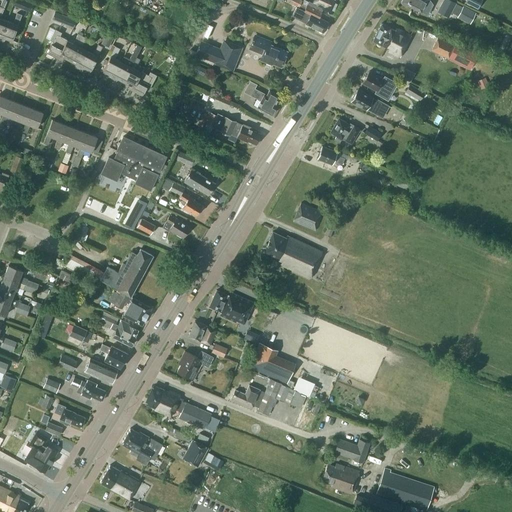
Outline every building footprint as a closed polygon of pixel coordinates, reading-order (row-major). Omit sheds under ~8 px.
[(15,0),(14,5),(23,9),(26,1),(24,0),(15,0)] [(318,19),(319,17),(323,9),(332,13),(338,0),(314,0),(312,4),(304,0),(303,0),(300,8),(305,10),(304,12),(318,19)] [(401,0),(401,2),(412,7),(421,12),(426,0),(401,0)] [(461,19),(463,15),(467,8),(456,2),(451,0),(442,0),(437,11),(448,17),(450,13),(461,19)] [(482,0),(465,0),(465,2),(478,9),(482,0)] [(293,13),(307,21),(306,23),(323,31),(328,22),(319,17),(318,19),(304,12),(305,10),(300,8),(297,6),(293,13)] [(13,23),(7,20),(0,37),(0,39),(4,41),(5,37),(12,40),(17,25),(22,14),(17,12),(13,23)] [(54,12),(52,19),(66,25),(68,17),(54,12)] [(411,35),(397,27),(395,29),(381,23),(372,40),(389,48),(388,50),(400,56),(411,35)] [(47,52),(57,58),(67,39),(60,35),(62,32),(55,29),(50,39),(53,41),(47,52)] [(114,36),(106,32),(101,43),(109,47),(114,36)] [(63,57),(69,60),(82,35),(78,33),(73,43),(67,40),(67,39),(57,58),(62,60),(63,57)] [(69,60),(75,63),(73,66),(77,68),(87,50),(81,47),(86,38),(82,35),(69,60)] [(250,49),(262,54),(260,60),(267,63),(268,61),(280,66),(286,51),(269,44),(270,41),(255,35),(250,49)] [(452,50),(455,45),(438,37),(431,50),(448,58),(452,50)] [(202,44),(199,52),(197,55),(217,63),(216,64),(230,69),(240,46),(226,40),(221,52),(202,44)] [(452,50),(448,58),(470,69),(478,53),(456,43),(455,45),(452,50)] [(93,54),(87,50),(77,68),(82,71),(84,67),(90,70),(97,56),(103,46),(98,44),(93,54)] [(120,48),(115,46),(112,44),(109,50),(112,51),(110,56),(103,70),(109,73),(107,77),(111,79),(121,61),(115,58),(120,48)] [(139,49),(133,46),(131,52),(136,55),(139,49)] [(127,64),(121,61),(111,79),(116,81),(117,78),(123,81),(136,56),(132,54),(127,64)] [(140,59),(136,56),(123,81),(129,84),(127,87),(132,90),(141,71),(135,68),(140,59)] [(195,64),(192,70),(200,74),(203,68),(195,64)] [(148,75),(141,71),(132,90),(142,95),(148,84),(151,85),(157,75),(150,71),(148,75)] [(377,90),(379,85),(388,90),(393,81),(384,76),(383,78),(378,76),(368,71),(362,82),(377,90)] [(477,81),(480,89),(488,85),(485,78),(477,81)] [(176,110),(186,86),(175,81),(165,105),(176,110)] [(272,112),(274,112),(275,109),(274,108),(276,106),(274,105),(280,95),(269,89),(266,95),(264,94),(264,93),(254,88),(256,84),(250,81),(244,91),(251,95),(261,100),(257,107),(259,108),(259,109),(261,110),(263,110),(271,114),(272,112)] [(405,91),(420,99),(423,92),(409,84),(405,91)] [(352,97),(352,99),(351,101),(360,106),(359,107),(365,110),(369,103),(379,108),(382,102),(375,98),(373,101),(371,100),(373,97),(367,94),(366,94),(357,89),(355,94),(353,95),(352,97)] [(0,112),(3,114),(8,99),(0,95),(0,112)] [(20,103),(8,99),(3,114),(0,121),(0,122),(4,124),(8,116),(14,118),(20,103)] [(31,108),(20,103),(14,118),(11,127),(16,129),(19,120),(25,123),(31,108)] [(43,112),(31,108),(25,123),(22,131),(27,133),(30,125),(37,127),(43,112)] [(252,130),(252,127),(242,123),(241,126),(235,123),(236,121),(219,113),(218,115),(212,112),(205,110),(197,128),(210,134),(213,127),(229,135),(231,131),(238,133),(237,137),(248,142),(248,141),(256,144),(260,133),(252,130)] [(404,120),(419,127),(422,121),(408,113),(404,120)] [(349,125),(339,118),(331,131),(337,135),(335,139),(339,142),(342,137),(351,143),(360,129),(350,123),(349,125)] [(51,136),(58,139),(63,123),(52,119),(46,134),(47,134),(43,143),(48,144),(51,136)] [(63,123),(58,139),(54,147),(59,149),(62,140),(69,143),(74,128),(63,123)] [(381,133),(369,126),(365,132),(376,140),(381,133)] [(86,132),(74,128),(69,143),(65,151),(70,153),(73,145),(80,147),(86,132)] [(97,137),(86,132),(80,147),(76,155),(81,157),(84,149),(91,151),(91,150),(96,138),(97,137)] [(123,136),(116,150),(118,150),(114,160),(108,157),(101,173),(117,180),(120,172),(136,180),(135,183),(150,190),(158,174),(157,174),(159,169),(160,169),(166,156),(123,136)] [(96,138),(91,150),(97,153),(102,141),(96,138)] [(20,140),(17,150),(31,155),(35,146),(20,140)] [(351,160),(345,157),(344,158),(336,154),(337,152),(322,146),(317,158),(324,161),(332,164),(334,160),(349,166),(351,160)] [(179,151),(176,159),(177,159),(183,162),(187,154),(179,151)] [(10,171),(18,173),(24,158),(16,155),(10,171)] [(76,155),(73,165),(77,167),(81,157),(76,155)] [(50,158),(46,156),(42,165),(46,167),(50,158)] [(60,165),(58,171),(66,173),(68,168),(60,165)] [(412,176),(416,169),(411,166),(407,173),(412,176)] [(198,173),(191,169),(187,175),(195,179),(197,180),(194,186),(208,194),(215,183),(201,175),(198,174),(198,173)] [(0,191),(1,192),(7,177),(8,177),(9,174),(2,172),(1,174),(0,173),(0,191)] [(399,175),(397,181),(402,183),(401,187),(406,189),(410,179),(399,175)] [(202,205),(194,200),(194,199),(183,193),(185,187),(173,182),(169,190),(180,195),(179,197),(183,199),(182,200),(180,201),(178,203),(179,206),(196,215),(202,205)] [(145,202),(149,194),(144,192),(140,199),(145,202)] [(139,200),(136,207),(143,210),(146,203),(139,199),(139,200)] [(315,230),(323,211),(301,202),(293,221),(315,230)] [(132,213),(139,216),(143,210),(136,207),(135,206),(132,213)] [(139,216),(132,213),(132,212),(129,219),(136,222),(139,216)] [(183,237),(189,226),(176,218),(175,218),(170,215),(162,227),(169,231),(170,229),(183,237)] [(126,224),(125,224),(125,225),(133,228),(136,222),(129,219),(128,218),(126,224)] [(150,234),(154,225),(141,218),(136,226),(150,234)] [(74,239),(82,242),(88,227),(80,224),(74,239)] [(330,236),(334,227),(328,225),(325,234),(330,236)] [(286,238),(273,232),(263,253),(273,258),(268,268),(274,271),(276,267),(275,266),(277,262),(310,277),(322,251),(287,235),(286,238)] [(131,296),(152,255),(140,248),(137,254),(131,251),(124,263),(122,262),(117,272),(107,266),(100,280),(119,290),(129,295),(131,296)] [(20,277),(22,270),(8,265),(4,276),(18,281),(25,284),(27,279),(20,277)] [(25,284),(18,281),(4,276),(0,286),(0,287),(14,292),(16,286),(23,289),(24,289),(25,284)] [(25,284),(37,288),(38,283),(27,279),(25,284)] [(35,293),(37,288),(25,284),(24,289),(35,293)] [(11,299),(14,292),(0,287),(0,300),(9,303),(17,306),(19,301),(11,299)] [(216,290),(209,306),(219,310),(219,311),(221,312),(220,315),(243,325),(254,302),(230,292),(229,295),(216,290)] [(131,296),(129,295),(129,296),(121,291),(114,304),(122,308),(126,301),(129,303),(123,314),(142,325),(151,307),(131,296)] [(0,312),(5,315),(9,303),(0,300),(0,312)] [(19,301),(17,306),(28,310),(30,306),(19,301)] [(26,315),(28,310),(17,306),(15,311),(26,315)] [(110,328),(111,325),(112,325),(111,328),(116,330),(113,336),(131,345),(135,336),(134,336),(138,329),(128,325),(129,323),(121,319),(118,325),(116,323),(118,318),(103,311),(99,319),(104,321),(102,324),(110,328)] [(188,336),(200,341),(209,345),(210,343),(211,343),(216,330),(216,329),(206,325),(195,320),(188,336)] [(87,330),(73,324),(68,335),(81,341),(87,330)] [(248,338),(257,341),(259,333),(250,331),(248,338)] [(16,341),(5,337),(3,342),(15,346),(16,341)] [(13,351),(15,346),(3,342),(1,347),(13,351)] [(273,356),(276,349),(260,342),(250,365),(288,381),(295,366),(273,356)] [(127,352),(111,345),(110,347),(102,343),(99,349),(104,351),(104,350),(108,352),(104,360),(120,367),(127,352)] [(228,348),(215,343),(212,352),(224,357),(228,348)] [(183,360),(177,371),(194,379),(202,363),(208,367),(213,357),(201,350),(197,357),(185,350),(180,358),(183,360)] [(77,361),(61,354),(57,364),(73,371),(77,361)] [(242,356),(239,362),(246,364),(248,358),(242,356)] [(117,369),(90,358),(85,371),(111,382),(117,369)] [(11,390),(16,379),(5,374),(0,385),(11,390)] [(301,375),(296,388),(313,394),(318,381),(301,375)] [(47,377),(43,387),(56,392),(59,386),(53,383),(54,381),(47,377)] [(81,384),(84,386),(86,382),(74,377),(72,383),(80,386),(81,384)] [(280,383),(281,383),(270,378),(265,391),(249,385),(245,394),(235,389),(232,398),(236,399),(235,402),(251,409),(253,404),(259,407),(257,410),(268,414),(272,405),(274,406),(277,397),(295,405),(300,392),(289,387),(280,383)] [(87,380),(86,382),(84,386),(81,394),(91,398),(91,396),(102,400),(106,391),(96,386),(97,384),(87,380)] [(211,414),(178,399),(180,395),(171,391),(170,391),(168,391),(155,385),(152,386),(145,403),(155,408),(154,409),(170,416),(174,408),(181,412),(179,417),(204,429),(211,414)] [(42,406),(49,408),(53,397),(47,394),(42,406)] [(58,403),(54,412),(58,413),(59,413),(61,414),(59,421),(64,423),(64,424),(67,425),(68,425),(70,425),(71,423),(81,427),(85,417),(75,413),(75,412),(65,408),(65,406),(58,403)] [(46,423),(49,416),(43,413),(40,421),(46,423)] [(48,421),(45,430),(59,436),(62,427),(48,421)] [(147,439),(149,437),(139,431),(138,433),(130,428),(121,443),(131,449),(130,452),(137,457),(136,458),(145,464),(149,456),(154,459),(155,456),(162,444),(150,438),(149,440),(147,439)] [(48,443),(45,441),(46,439),(33,431),(29,437),(32,438),(29,444),(33,447),(25,459),(31,463),(30,464),(34,466),(35,465),(35,466),(35,465),(45,471),(57,451),(47,445),(48,443)] [(208,437),(199,433),(196,439),(206,443),(208,437)] [(353,458),(363,461),(364,462),(370,443),(360,440),(358,444),(339,438),(334,452),(353,458)] [(208,448),(193,439),(183,457),(198,466),(208,448)] [(206,461),(220,469),(226,459),(211,451),(206,461)] [(359,471),(338,464),(337,467),(327,464),(321,481),(332,484),(331,487),(352,494),(359,471)] [(110,465),(100,482),(110,487),(110,488),(129,499),(140,480),(121,469),(120,470),(110,465)] [(379,484),(376,493),(427,510),(434,487),(388,472),(389,469),(384,468),(379,484)] [(23,511),(28,502),(18,498),(20,495),(0,485),(0,510),(3,511),(23,511)] [(357,495),(353,504),(367,508),(366,510),(371,511),(399,511),(403,504),(371,494),(370,499),(357,495)] [(135,501),(132,510),(136,511),(152,511),(153,508),(135,501)]
